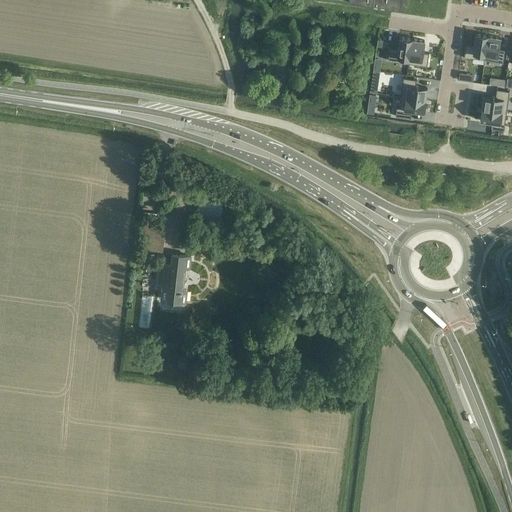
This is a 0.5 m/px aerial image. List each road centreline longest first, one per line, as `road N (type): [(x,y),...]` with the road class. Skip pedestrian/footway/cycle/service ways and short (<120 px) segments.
road 1 (unclassified): [(511,166),(362,149),(229,113)]
road 2 (primary): [(392,255),(402,291),(446,329),(511,498)]
road 3 (primary): [(378,206),(233,133),(174,123)]
road 4 (primary): [(174,123),(349,215)]
road 5 (primary): [(174,123),(0,94)]
road 6 (track): [(229,113),(226,65),(196,0)]
